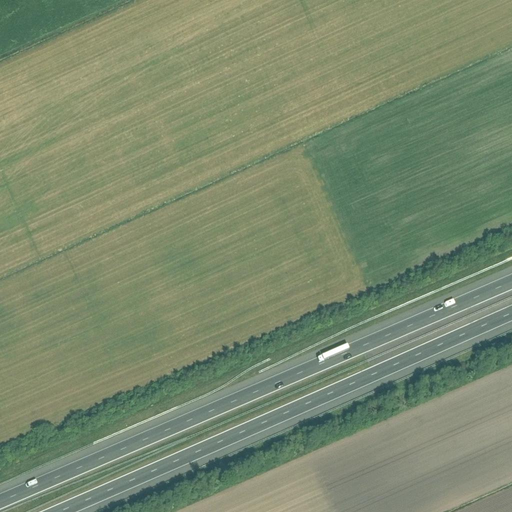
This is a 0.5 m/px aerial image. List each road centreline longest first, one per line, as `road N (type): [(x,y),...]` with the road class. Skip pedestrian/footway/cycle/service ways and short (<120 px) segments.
road 1 (motorway): [(511,282),(0,503)]
road 2 (motorway): [(57,511),(511,313)]
